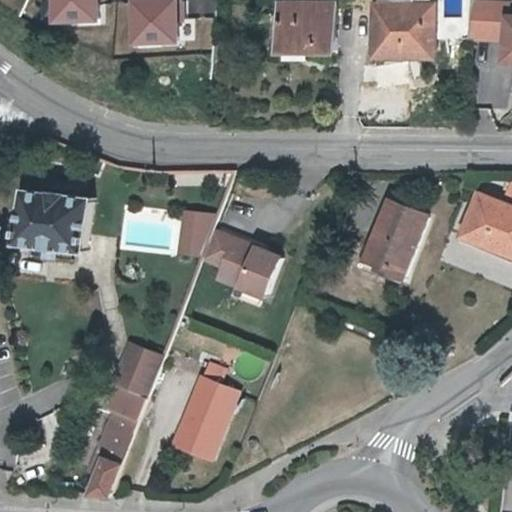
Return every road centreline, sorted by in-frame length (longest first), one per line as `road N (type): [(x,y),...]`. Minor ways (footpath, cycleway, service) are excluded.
road 1 (residential): [(511,150),(145,142),(91,128),(0,72)]
road 2 (residential): [(385,479),(392,444),(413,414),(511,353)]
road 3 (primary): [(385,479),(331,472),(305,481),(274,511)]
